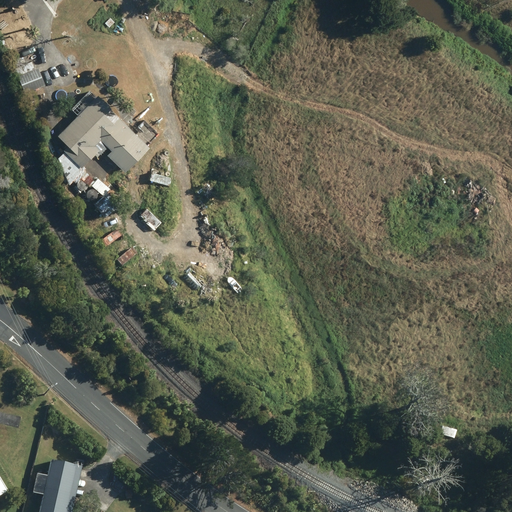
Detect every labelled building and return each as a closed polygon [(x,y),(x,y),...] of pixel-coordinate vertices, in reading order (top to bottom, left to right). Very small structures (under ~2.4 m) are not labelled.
[(143,0),(141,1),(149,20),(159,16),(151,0),(143,0)] [(99,57),(101,55),(95,50),(89,57),(93,60),(89,64),(96,70),(104,61),(99,57)] [(89,64),(87,61),(79,69),(89,79),(97,71),(96,70),(89,64)] [(37,68),(18,76),(25,93),(44,85),(37,68)] [(63,150),(64,151),(55,160),(65,170),(65,176),(71,182),(74,179),(76,181),(80,178),(88,186),(93,181),(80,167),(93,154),(96,156),(106,146),(111,151),(107,155),(123,171),(148,147),(96,96),(95,97),(89,91),(70,108),(77,115),(57,136),(67,146),(63,150)] [(147,181),(134,169),(124,180),(137,192),(147,181)] [(107,192),(96,181),(90,188),(102,198),(107,192)] [(118,223),(118,235),(128,235),(128,223),(118,223)] [(124,243),(114,230),(96,243),(107,256),(124,243)] [(43,497),(39,511),(70,511),(80,470),(50,464),(47,479),(36,477),(32,495),(43,497)]
